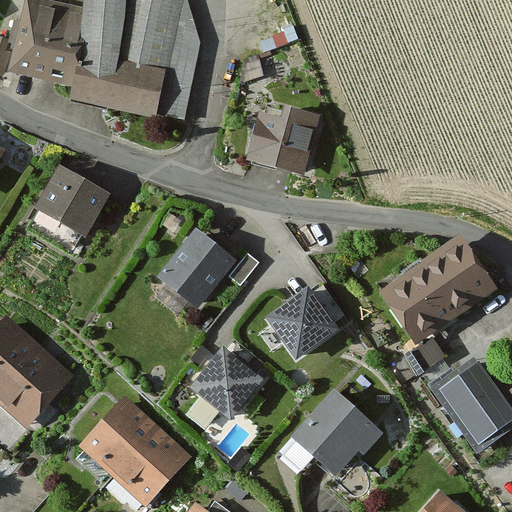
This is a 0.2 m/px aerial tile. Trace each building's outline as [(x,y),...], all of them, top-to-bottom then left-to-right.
[(89,0),(88,8),(45,0),(24,0),(11,69),(77,83),(74,98),(160,115),(187,0),(89,0)] [(325,116),(289,106),(286,118),(265,112),(251,160),(308,176),(325,116)] [(117,195),(62,166),(36,216),(91,245),(117,195)] [(238,262),(198,231),(161,280),(201,311),(238,262)] [(501,290),(466,238),(388,289),(423,341),(501,290)] [(258,265),(249,258),(231,280),(241,287),(258,265)] [(345,326),(314,285),(273,315),(304,356),(345,326)] [(72,377),(5,319),(0,324),(0,402),(10,411),(29,427),(72,377)] [(511,386),(508,389),(487,357),(442,385),(482,445),(511,425),(511,344),(510,346),(511,348),(511,386)] [(270,379),(228,346),(195,389),(238,421),(270,379)] [(387,429),(340,386),(295,435),(341,478),(387,429)] [(192,456),(127,401),(85,449),(96,459),(132,490),(149,505),(192,456)] [(468,511),(442,490),(424,511),(468,511)]
